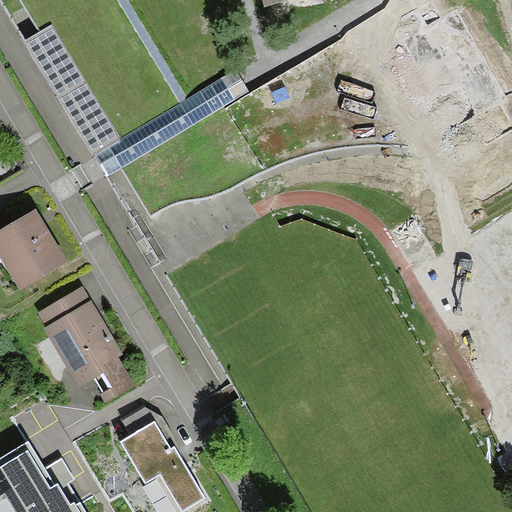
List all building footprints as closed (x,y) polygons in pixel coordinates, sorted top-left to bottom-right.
[(0,0),(0,5),(99,170),(105,181),(248,97),(235,74),(184,105),(121,0),(0,0)] [(37,209),(0,231),(0,256),(20,289),(68,260),(37,209)] [(125,356),(84,287),(38,314),(47,328),(46,329),(80,387),(94,379),(102,392),(99,394),(105,403),(136,385),(120,359),(125,356)] [(122,420),(131,436),(156,421),(161,430),(169,426),(164,418),(146,406),(122,420)] [(131,436),(121,442),(146,485),(158,478),(177,511),(185,511),(207,499),(176,446),(172,449),(161,430),(156,421),(131,436)] [(28,441),(0,459),(0,511),(85,511),(67,484),(75,479),(63,458),(46,470),(28,441)]
